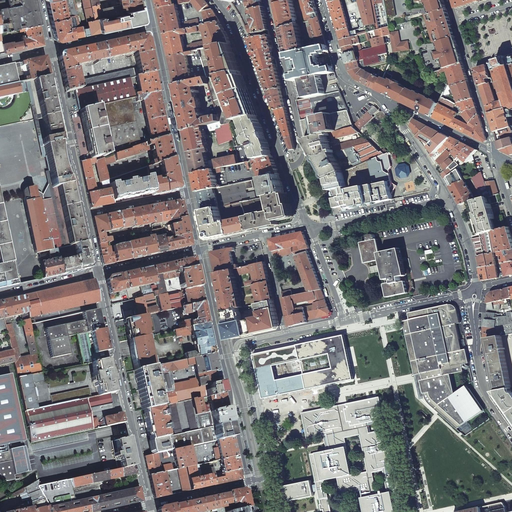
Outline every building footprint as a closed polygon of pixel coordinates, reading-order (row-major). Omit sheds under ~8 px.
[(0,0),(0,19),(3,18),(3,17),(7,17),(8,22),(0,23),(0,32),(16,29),(38,24),(34,8),(32,0),(0,0)] [(48,13),(50,21),(65,18),(60,0),(53,0),(46,2),(48,13)] [(76,15),(72,0),(67,0),(69,6),(71,17),(76,15)] [(89,6),(87,0),(80,0),(87,25),(87,28),(82,29),(84,36),(87,35),(99,32),(96,19),(92,20),(89,6)] [(120,5),(121,13),(126,12),(140,9),(137,0),(118,0),(119,5),(120,5)] [(175,0),(157,0),(160,8),(176,5),(175,0)] [(193,0),(192,1),(192,2),(200,12),(203,10),(209,5),(207,3),(204,0),(193,0)] [(249,0),(251,10),(262,7),(261,4),(264,3),(263,0),(249,0)] [(293,0),(277,3),(280,18),(282,29),(298,24),(293,0)] [(299,0),(306,22),(311,20),(314,19),(313,15),(311,15),(306,0),(299,0)] [(306,0),(311,15),(313,15),(318,13),(317,10),(314,0),(306,0)] [(341,0),(338,0),(330,2),(333,14),(335,23),(339,35),(339,38),(340,41),(358,36),(356,30),(350,32),(341,0)] [(348,0),(356,30),(358,36),(369,33),(376,31),(390,27),(388,18),(386,6),(384,0),(348,0)] [(430,4),(433,14),(447,9),(444,0),(417,0),(419,3),(422,2),(425,1),(426,2),(427,4),(427,5),(430,4)] [(454,0),(455,1),(457,9),(467,6),(477,2),(476,0),(454,0)] [(396,16),(394,4),(386,6),(388,18),(396,16)] [(96,19),(102,18),(121,13),(120,5),(119,5),(99,10),(97,9),(96,5),(89,6),(92,20),(96,19)] [(176,5),(160,8),(163,21),(165,34),(183,30),(182,26),(177,5),(176,5)] [(256,30),(257,33),(265,32),(270,30),(267,17),(265,7),(262,7),(251,10),(252,14),(253,15),(255,14),(255,15),(256,15),(257,19),(252,20),(253,24),(256,28),(256,30)] [(96,19),(99,32),(119,28),(140,23),(141,23),(142,22),(142,21),(142,20),(142,19),(140,9),(126,12),(127,16),(123,17),(123,15),(113,17),(114,19),(102,21),(101,19),(102,19),(102,18),(96,19)] [(429,15),(437,42),(455,37),(451,23),(447,9),(433,14),(430,15),(429,15)] [(213,10),(205,12),(208,24),(220,21),(213,10)] [(70,27),(70,29),(79,27),(76,15),(71,17),(67,17),(70,27)] [(52,32),(54,40),(57,42),(72,38),(70,29),(70,27),(67,27),(65,18),(50,21),(52,32)] [(312,27),(311,28),(314,37),(315,38),(316,37),(319,47),(327,45),(323,31),(319,18),(314,19),(311,20),(313,27),(312,27)] [(186,25),(182,26),(183,30),(199,26),(200,26),(198,19),(185,22),(186,25)] [(208,24),(205,25),(210,48),(216,46),(231,43),(228,36),(226,33),(220,21),(208,24)] [(20,36),(20,38),(40,34),(39,28),(38,24),(16,29),(17,31),(22,30),(23,35),(20,36)] [(248,32),(248,33),(256,30),(256,28),(253,24),(245,27),(248,32)] [(298,24),(282,29),(285,43),(287,54),(305,50),(299,24),(298,24)] [(70,29),(72,38),(80,37),(84,36),(82,29),(82,26),(79,27),(70,29)] [(183,30),(165,34),(166,36),(170,57),(186,53),(185,46),(183,37),(184,36),(184,34),(199,32),(199,26),(183,30)] [(390,27),(376,31),(378,38),(373,39),(375,47),(386,44),(385,36),(391,35),(391,33),(390,27)] [(257,33),(249,34),(250,38),(251,38),(271,35),(270,30),(265,32),(257,33)] [(401,42),(399,31),(391,33),(391,35),(393,44),(401,42)] [(358,36),(340,41),(341,42),(342,48),(362,43),(371,40),(369,33),(358,36)] [(21,41),(23,49),(33,47),(42,45),(40,34),(20,38),(21,41)] [(255,52),(273,48),(272,40),(271,35),(251,38),(250,38),(253,45),(255,52)] [(143,36),(122,40),(125,55),(134,53),(134,56),(149,53),(149,50),(146,37),(144,36),(143,36)] [(438,60),(460,53),(457,43),(456,40),(455,37),(437,42),(440,50),(435,51),(438,60)] [(104,59),(125,55),(122,40),(112,42),(101,45),(104,59)] [(3,44),(5,53),(14,51),(23,49),(21,41),(12,43),(12,42),(3,44)] [(191,45),(185,46),(186,53),(194,51),(201,50),(207,48),(205,41),(191,44),(191,45)] [(393,44),(394,52),(410,49),(408,41),(401,42),(393,44)] [(231,43),(216,46),(224,74),(241,71),(236,57),(231,44),(231,43)] [(362,43),(342,48),(343,49),(344,55),(362,50),(361,45),(362,45),(362,43)] [(347,64),(358,61),(360,68),(387,60),(388,59),(389,58),(389,57),(386,44),(375,47),(362,50),(344,55),(345,57),(347,64)] [(81,49),(84,64),(93,62),(95,61),(104,59),(101,45),(92,47),(81,49)] [(329,51),(327,45),(319,47),(305,50),(287,54),(289,60),(293,58),(295,66),(297,74),(292,75),(293,81),(302,79),(321,75),(334,72),(333,66),(327,68),(327,66),(322,67),(322,65),(320,65),(318,57),(320,56),(319,55),(324,54),(324,52),(329,51)] [(207,48),(201,50),(206,70),(208,78),(209,78),(223,74),(224,74),(216,46),(210,48),(207,48)] [(268,71),(278,69),(276,57),(273,48),(255,52),(256,56),(262,72),(268,71)] [(61,72),(76,69),(75,69),(73,69),(73,66),(84,64),(81,49),(71,51),(60,54),(58,57),(61,72)] [(186,53),(170,57),(173,70),(176,84),(208,78),(206,70),(191,74),(187,55),(189,55),(194,54),(194,51),(186,53)] [(149,53),(134,56),(137,68),(138,76),(153,72),(151,62),(149,53)] [(460,53),(438,60),(439,63),(443,62),(446,69),(463,63),(460,53)] [(511,55),(511,56),(511,57),(507,58),(507,57),(506,56),(505,57),(504,56),(497,58),(497,59),(496,59),(496,61),(492,63),(492,62),(491,62),(491,63),(490,64),(490,65),(491,65),(491,66),(492,69),(493,70),(500,93),(503,101),(505,108),(510,106),(511,107),(511,55)] [(49,76),(45,57),(35,59),(24,61),(25,65),(28,77),(29,81),(47,77),(49,76)] [(358,61),(347,64),(348,71),(349,74),(360,68),(358,61)] [(21,71),(19,62),(13,64),(17,83),(24,82),(23,78),(24,78),(22,71),(21,71)] [(28,77),(25,65),(22,66),(21,62),(19,62),(21,71),(22,71),(24,78),(28,77)] [(446,69),(434,73),(435,77),(443,75),(444,72),(449,71),(452,84),(450,84),(450,85),(454,86),(469,82),(466,72),(463,63),(446,69)] [(0,86),(17,83),(13,64),(0,66),(0,86)] [(492,78),(488,65),(482,67),(477,69),(476,69),(480,84),(481,86),(490,83),(488,79),(492,78)] [(353,77),(356,79),(357,80),(362,82),(367,72),(369,69),(369,68),(363,70),(360,68),(349,74),(353,77)] [(65,92),(74,90),(80,89),(76,69),(61,72),(63,83),(65,92)] [(132,69),(83,80),(85,88),(129,78),(134,77),(132,69)] [(266,81),(269,91),(282,88),(280,77),(278,69),(268,71),(262,72),(266,81)] [(224,74),(223,74),(240,121),(257,116),(249,95),(241,71),(224,74)] [(138,76),(135,76),(138,90),(139,94),(134,95),(134,98),(158,93),(154,75),(153,72),(138,76)] [(367,72),(362,82),(368,85),(371,86),(378,90),(383,80),(381,79),(375,76),(369,73),(367,72)] [(223,74),(209,78),(210,84),(219,115),(221,121),(222,126),(231,123),(240,121),(223,74)] [(326,94),(321,75),(302,79),(303,85),(306,99),(326,94)] [(47,77),(29,81),(31,91),(32,95),(37,119),(55,115),(52,99),(53,99),(52,95),(52,94),(50,94),(47,77)] [(402,85),(399,83),(394,81),(391,79),(390,81),(383,77),(383,80),(378,90),(385,94),(402,102),(408,89),(401,86),(402,85)] [(80,89),(74,90),(78,110),(79,110),(96,106),(103,105),(130,99),(134,98),(134,95),(133,91),(132,91),(129,78),(85,88),(80,89)] [(183,115),(186,131),(205,126),(209,125),(221,121),(219,115),(208,118),(207,118),(207,119),(206,120),(204,120),(203,116),(205,116),(204,114),(202,114),(201,108),(202,108),(203,108),(203,107),(201,99),(200,99),(199,99),(198,93),(200,93),(199,91),(197,91),(197,87),(210,84),(209,78),(208,78),(176,84),(180,99),(183,115)] [(17,83),(19,94),(27,92),(25,81),(24,82),(17,83)] [(448,84),(442,97),(454,102),(455,101),(451,93),(454,88),(457,95),(456,96),(457,97),(458,97),(460,102),(474,98),(473,93),(470,84),(469,82),(454,86),(450,85),(448,84)] [(0,86),(0,97),(14,95),(15,94),(19,94),(17,83),(0,86)] [(486,105),(487,106),(497,103),(496,103),(492,90),(490,83),(481,86),(486,105)] [(284,97),(282,88),(269,91),(274,102),(277,110),(287,108),(284,97)] [(421,111),(425,113),(429,115),(433,117),(439,104),(432,100),(418,93),(418,94),(408,89),(402,102),(417,109),(419,110),(420,108),(420,109),(420,110),(421,111)] [(306,99),(298,100),(300,111),(302,120),(316,117),(332,113),(348,110),(340,91),(326,94),(306,99)] [(0,126),(20,122),(19,120),(22,117),(25,113),(28,109),(30,103),(28,96),(27,92),(19,94),(19,96),(16,97),(15,94),(14,95),(15,97),(15,100),(14,102),(12,104),(10,107),(8,109),(5,110),(2,110),(0,109),(0,126)] [(158,93),(134,98),(135,102),(136,102),(141,101),(148,133),(149,138),(150,142),(167,137),(163,118),(162,113),(158,93)] [(45,157),(37,119),(32,95),(28,96),(30,103),(33,119),(42,158),(45,157)] [(442,97),(440,101),(454,108),(456,103),(454,102),(442,97)] [(474,98),(460,102),(462,109),(464,109),(465,111),(477,107),(475,100),(474,98)] [(130,99),(103,105),(105,112),(108,128),(135,122),(131,103),(130,99)] [(497,103),(487,106),(489,113),(505,108),(503,101),(496,103),(497,103)] [(439,103),(433,117),(442,121),(451,126),(455,118),(458,113),(440,105),(441,104),(439,103)] [(103,105),(96,106),(98,114),(105,112),(103,105)] [(96,106),(79,110),(90,159),(94,158),(107,155),(106,150),(98,114),(96,106)] [(360,129),(374,116),(372,115),(378,110),(375,106),(356,124),(357,125),(354,127),(358,131),(361,129),(360,129)] [(465,111),(462,112),(470,122),(468,125),(469,125),(479,115),(478,113),(477,107),(465,111)] [(282,123),(287,138),(293,137),(290,121),(287,108),(277,110),(282,123)] [(511,127),(505,108),(489,113),(490,116),(494,129),(495,132),(511,127)] [(353,124),(348,110),(332,113),(337,132),(354,127),(353,124)] [(316,117),(302,120),(306,137),(306,140),(320,136),(337,132),(332,113),(316,117)] [(61,164),(60,159),(59,157),(58,150),(58,143),(62,142),(61,137),(61,136),(59,136),(55,115),(37,119),(45,157),(48,171),(53,192),(56,209),(74,205),(70,184),(70,183),(71,183),(70,179),(70,177),(66,178),(62,168),(61,164)] [(479,115),(469,125),(466,133),(470,135),(485,142),(487,140),(482,125),(479,115)] [(267,141),(257,116),(240,121),(231,123),(234,140),(236,147),(250,142),(252,146),(254,145),(258,155),(257,155),(259,159),(273,156),(267,141)] [(455,118),(451,126),(463,132),(466,133),(469,125),(468,125),(455,118)] [(410,125),(418,136),(428,126),(421,122),(414,119),(410,125)] [(217,129),(223,128),(222,126),(221,121),(209,125),(210,131),(217,129)] [(135,122),(108,128),(113,149),(114,154),(130,149),(130,148),(141,145),(135,122)] [(222,126),(223,128),(217,129),(220,145),(234,140),(231,123),(222,126)] [(205,126),(186,131),(189,141),(191,152),(210,147),(205,126)] [(428,126),(418,136),(420,138),(422,139),(431,145),(442,133),(435,130),(428,126)] [(497,140),(511,135),(511,126),(511,127),(495,132),(495,134),(497,140)] [(320,136),(306,140),(311,148),(316,157),(333,153),(337,151),(346,149),(370,143),(365,138),(340,144),(340,146),(335,147),(333,149),(331,149),(329,142),(330,142),(330,141),(329,142),(327,136),(330,136),(330,137),(332,138),(337,137),(338,139),(360,133),(358,131),(354,127),(337,132),(320,136)] [(442,133),(431,145),(434,148),(437,152),(442,146),(445,143),(451,137),(450,137),(444,134),(442,133)] [(146,143),(145,143),(146,146),(151,145),(154,161),(149,162),(150,166),(151,165),(158,163),(172,158),(171,155),(169,148),(167,137),(150,142),(146,143)] [(287,138),(292,150),(294,150),(296,150),(295,148),(293,137),(287,138)] [(451,137),(445,143),(447,145),(453,150),(454,151),(462,142),(457,140),(451,137),(450,137),(451,137)] [(511,137),(498,142),(498,144),(500,150),(511,146),(511,137)] [(422,139),(421,141),(426,149),(431,145),(422,139)] [(454,151),(453,152),(459,158),(460,156),(469,146),(468,145),(462,142),(454,151)] [(130,149),(131,156),(147,150),(146,146),(145,143),(141,145),(130,148),(130,149)] [(370,143),(346,149),(349,156),(355,167),(383,155),(380,152),(370,143)] [(431,146),(427,150),(432,157),(436,153),(437,152),(434,148),(433,149),(431,146)] [(437,152),(439,155),(445,148),(444,148),(442,146),(437,152)] [(469,146),(460,156),(462,158),(467,162),(477,150),(474,148),(469,146)] [(511,154),(511,146),(500,150),(510,155),(511,154)] [(191,155),(195,173),(214,169),(218,168),(216,160),(209,161),(208,156),(207,153),(210,152),(210,147),(191,152),(191,155)] [(114,154),(113,155),(115,161),(131,156),(130,149),(114,154)] [(337,151),(340,158),(349,156),(346,149),(337,151)] [(440,157),(436,161),(438,163),(441,165),(451,154),(450,152),(447,150),(440,157)] [(342,169),(333,153),(316,157),(322,168),(326,176),(328,179),(344,172),(342,169)] [(392,166),(388,153),(383,155),(355,167),(344,172),(328,179),(329,182),(331,190),(333,190),(334,198),(332,198),(335,208),(349,204),(350,206),(350,209),(389,200),(393,199),(392,194),(397,186),(393,183),(392,182),(389,170),(392,166)] [(436,153),(432,157),(436,164),(438,163),(436,161),(440,157),(436,153)] [(104,165),(115,161),(113,155),(102,158),(104,165)] [(237,155),(216,160),(218,168),(224,167),(239,164),(237,155)] [(259,159),(255,160),(258,167),(262,178),(264,178),(279,174),(279,173),(273,156),(259,159)] [(446,170),(442,174),(445,179),(446,178),(454,172),(452,170),(459,165),(458,163),(462,158),(460,156),(459,158),(454,162),(446,170)] [(102,158),(95,161),(95,162),(95,164),(99,183),(101,182),(107,180),(106,173),(104,165),(102,158)] [(172,158),(158,163),(160,170),(161,176),(162,180),(165,193),(176,191),(178,188),(175,173),(172,158)] [(450,158),(442,166),(446,170),(454,162),(450,158)] [(88,160),(80,162),(84,179),(87,193),(95,191),(89,166),(89,164),(88,160)] [(247,162),(248,169),(258,167),(255,160),(247,162)] [(107,180),(129,173),(135,170),(140,169),(138,163),(106,173),(107,180)] [(158,163),(151,165),(153,174),(159,173),(159,171),(160,170),(158,163)] [(405,163),(398,165),(396,169),(397,176),(401,179),(405,178),(409,176),(411,173),(409,166),(405,163)] [(214,169),(195,173),(197,182),(200,192),(216,188),(218,188),(218,186),(215,171),(214,169)] [(453,185),(464,180),(458,169),(454,172),(446,178),(447,180),(450,179),(453,185)] [(48,171),(45,172),(48,186),(49,191),(49,192),(53,192),(48,171)] [(482,172),(472,176),(482,198),(486,197),(487,197),(485,193),(489,192),(485,182),(482,172)] [(279,174),(264,178),(268,196),(271,196),(285,193),(284,193),(284,191),(282,182),(281,182),(279,174)] [(113,183),(108,184),(109,187),(109,189),(112,201),(132,197),(151,193),(149,180),(148,176),(143,177),(143,179),(131,182),(131,180),(126,181),(126,183),(114,185),(113,183)] [(157,178),(149,180),(151,193),(152,196),(164,193),(165,193),(162,180),(157,180),(157,178)] [(253,180),(245,182),(247,189),(254,188),(253,180)] [(476,200),(464,180),(453,185),(451,186),(461,204),(466,203),(472,201),(476,200)] [(499,193),(495,180),(485,182),(489,192),(490,191),(492,195),(499,193)] [(220,207),(242,202),(250,200),(248,193),(247,189),(245,182),(221,187),(218,188),(216,188),(220,207)] [(34,194),(33,187),(25,189),(26,190),(23,190),(23,191),(23,192),(23,193),(22,195),(23,197),(23,198),(24,202),(36,199),(34,194)] [(201,200),(204,211),(219,207),(220,207),(216,188),(200,192),(201,200)] [(95,191),(87,193),(89,202),(90,208),(102,206),(112,204),(112,201),(109,189),(95,192),(95,191)] [(46,197),(42,197),(42,196),(41,196),(41,195),(40,194),(39,194),(38,194),(34,194),(36,199),(38,199),(38,202),(51,199),(49,192),(49,191),(48,190),(47,190),(46,190),(45,190),(45,191),(45,192),(46,197)] [(255,191),(248,193),(250,200),(257,199),(255,191)] [(285,193),(271,196),(275,211),(277,220),(278,220),(293,216),(292,208),(291,206),(289,206),(286,192),(284,193),(285,193)] [(257,199),(250,200),(242,202),(247,216),(247,217),(275,211),(271,196),(268,196),(257,199)] [(472,201),(477,218),(478,222),(482,234),(495,231),(496,230),(493,219),(495,219),(492,209),(491,204),(488,205),(486,197),(482,198),(476,200),(472,201)] [(24,202),(35,254),(37,253),(47,251),(51,250),(47,230),(44,218),(42,218),(38,202),(38,199),(36,199),(24,202)] [(57,228),(53,210),(51,199),(38,202),(42,218),(44,218),(47,230),(57,228)] [(167,222),(177,220),(176,220),(185,218),(183,209),(181,200),(165,203),(161,204),(160,204),(162,214),(165,213),(167,222)] [(466,203),(471,219),(477,218),(472,201),(466,203)] [(229,220),(247,216),(242,202),(220,207),(219,207),(223,223),(229,222),(229,220)] [(151,225),(167,222),(165,213),(162,214),(160,204),(147,207),(151,224),(151,225)] [(74,205),(56,209),(65,247),(71,245),(74,245),(82,243),(79,226),(80,226),(79,222),(79,220),(78,221),(74,205)] [(0,264),(12,262),(0,207),(0,264)] [(137,209),(128,211),(131,227),(131,228),(139,226),(139,227),(143,226),(143,225),(151,224),(147,207),(137,209)] [(206,219),(210,238),(212,239),(232,235),(229,222),(223,223),(219,207),(204,211),(206,219)] [(56,209),(53,210),(57,228),(61,248),(65,247),(56,209)] [(116,213),(105,216),(108,231),(119,229),(131,227),(128,211),(116,213)] [(275,211),(247,217),(252,231),(280,225),(278,220),(277,220),(275,211)] [(108,231),(105,216),(101,216),(92,218),(94,227),(96,234),(103,233),(102,233),(105,232),(108,232),(108,231)] [(247,216),(229,220),(229,222),(232,235),(252,231),(247,217),(247,216)] [(172,237),(174,237),(188,234),(188,233),(185,218),(176,220),(177,220),(177,223),(169,225),(170,227),(171,231),(172,237)] [(472,224),(476,236),(482,234),(478,222),(472,224)] [(495,231),(499,252),(500,252),(511,249),(511,236),(510,230),(509,227),(496,230),(495,231)] [(61,248),(57,228),(47,230),(51,250),(55,249),(61,248)] [(479,255),(494,253),(497,252),(499,252),(495,231),(482,234),(476,236),(473,236),(477,247),(479,255)] [(304,232),(271,239),(273,248),(274,251),(293,247),(295,253),(296,256),(310,292),(322,289),(308,252),(307,249),(310,248),(304,232)] [(103,233),(96,234),(97,241),(98,244),(105,243),(110,242),(110,241),(109,239),(109,237),(106,238),(104,239),(103,233)] [(169,238),(164,239),(166,251),(175,249),(191,246),(190,245),(188,234),(174,237),(174,239),(170,240),(169,238)] [(368,241),(361,242),(366,263),(382,260),(386,280),(392,279),(400,277),(407,275),(401,248),(381,252),(378,239),(373,240),(373,239),(374,239),(375,238),(375,237),(375,236),(375,235),(374,234),(373,234),(369,235),(368,235),(367,236),(367,237),(368,240),(368,241)] [(147,239),(139,241),(143,256),(152,254),(155,254),(152,238),(151,236),(146,237),(147,239)] [(163,236),(152,238),(155,254),(164,252),(166,251),(164,239),(163,236)] [(139,241),(125,244),(129,260),(136,258),(143,256),(139,241)] [(87,254),(85,242),(82,243),(74,245),(76,257),(74,257),(58,261),(61,275),(76,271),(86,269),(90,264),(88,257),(87,254)] [(105,243),(98,244),(101,256),(103,265),(114,263),(113,253),(110,254),(109,248),(108,247),(106,247),(105,243)] [(115,246),(111,247),(113,253),(114,263),(122,261),(129,260),(125,244),(121,245),(114,246),(115,246)] [(74,257),(71,245),(65,247),(61,248),(55,249),(57,259),(58,261),(74,257)] [(293,247),(274,251),(274,254),(275,257),(295,253),(293,247)] [(231,252),(231,248),(212,252),(214,261),(217,273),(234,269),(235,269),(234,266),(231,252)] [(57,259),(55,249),(51,250),(47,251),(49,261),(57,259)] [(511,249),(500,252),(501,254),(501,255),(503,255),(504,263),(506,263),(511,261),(511,249)] [(49,261),(47,251),(37,253),(39,263),(49,261)] [(494,253),(479,255),(481,267),(496,265),(494,253)] [(174,271),(195,267),(194,262),(193,258),(181,261),(171,263),(173,272),(174,271)] [(58,261),(57,259),(49,261),(39,263),(42,279),(57,275),(61,275),(58,261)] [(12,262),(0,264),(0,288),(17,284),(12,262)] [(256,280),(248,282),(249,286),(256,284),(270,281),(266,262),(253,265),(256,280)] [(161,265),(150,267),(152,276),(160,274),(173,272),(171,263),(161,265)] [(239,268),(235,269),(236,274),(239,276),(251,273),(253,271),(251,265),(239,268)] [(481,267),(480,267),(482,279),(483,281),(499,278),(496,265),(481,267)] [(136,271),(139,287),(149,284),(152,284),(153,286),(155,285),(152,276),(150,267),(138,270),(136,271)] [(195,267),(174,271),(175,274),(179,273),(179,276),(182,287),(184,297),(185,303),(181,304),(182,307),(203,302),(199,284),(195,267)] [(234,269),(217,273),(219,284),(221,292),(238,288),(236,278),(234,269)] [(135,271),(122,274),(126,290),(139,287),(136,271),(135,271)] [(173,272),(160,274),(161,280),(165,279),(165,280),(169,279),(178,277),(179,276),(179,273),(175,274),(174,271),(173,272)] [(467,271),(460,273),(462,282),(465,281),(466,285),(469,280),(467,271)] [(108,277),(106,280),(109,294),(114,293),(117,292),(118,293),(122,292),(122,291),(126,290),(122,274),(115,275),(108,277)] [(156,291),(152,292),(153,297),(156,296),(164,294),(161,280),(160,274),(152,276),(155,285),(156,291)] [(392,282),(385,284),(388,297),(408,293),(406,281),(401,282),(400,277),(392,279),(392,282)] [(42,292),(23,296),(27,313),(28,318),(98,302),(93,280),(42,292)] [(270,281),(256,284),(260,303),(274,300),(270,281)] [(149,284),(139,287),(140,289),(142,298),(145,315),(156,313),(155,306),(153,297),(152,292),(156,291),(155,285),(153,286),(150,286),(149,284)] [(489,295),(487,309),(494,309),(500,309),(500,304),(505,303),(505,302),(507,302),(507,299),(511,297),(511,287),(500,290),(492,292),(489,295)] [(238,288),(221,292),(223,303),(225,311),(239,308),(242,307),(238,289),(240,289),(239,288),(238,288)] [(322,289),(310,292),(304,293),(302,294),(293,296),(284,298),(290,326),(299,324),(308,322),(308,320),(329,315),(331,312),(326,298),(322,289)] [(164,294),(156,296),(158,305),(159,312),(177,308),(181,307),(182,307),(181,304),(185,303),(184,297),(182,298),(181,292),(177,293),(177,294),(166,296),(165,294),(164,294)] [(127,294),(119,295),(121,302),(128,301),(127,294)] [(13,298),(0,301),(0,302),(3,318),(10,317),(18,315),(18,316),(21,316),(22,315),(21,314),(27,313),(23,296),(13,298)] [(135,299),(134,299),(136,309),(138,317),(143,315),(144,315),(145,315),(142,298),(135,299)] [(256,334),(276,330),(279,324),(274,300),(260,303),(258,304),(260,316),(252,318),(253,320),(256,334)] [(182,307),(181,307),(182,314),(191,312),(195,311),(198,325),(207,323),(207,319),(203,302),(182,307)] [(464,364),(470,363),(467,349),(463,350),(457,324),(461,323),(457,306),(456,304),(454,304),(409,313),(411,320),(404,321),(407,334),(417,374),(415,375),(415,376),(416,382),(420,400),(457,429),(486,410),(468,385),(457,393),(453,373),(465,371),(464,364)] [(118,307),(112,309),(115,321),(124,320),(122,312),(122,310),(120,310),(120,308),(118,307)] [(239,308),(225,311),(228,324),(229,327),(231,339),(248,335),(252,335),(256,334),(253,320),(243,322),(242,321),(239,308)] [(83,321),(44,329),(51,358),(69,354),(66,337),(75,335),(90,332),(101,330),(97,309),(81,313),(83,320),(89,319),(90,324),(84,325),(83,321)] [(131,310),(122,312),(124,320),(126,319),(133,317),(131,310)] [(499,314),(487,313),(483,339),(487,338),(502,335),(511,333),(511,323),(510,324),(508,316),(506,317),(506,313),(499,314)] [(133,317),(126,319),(127,324),(125,325),(126,332),(128,331),(130,340),(145,336),(144,333),(154,331),(151,317),(145,319),(143,319),(143,315),(138,317),(134,317),(133,317)] [(5,325),(7,333),(11,350),(13,363),(17,378),(30,375),(31,375),(41,373),(28,319),(23,321),(30,355),(19,358),(11,324),(5,325)] [(191,326),(189,327),(191,334),(195,355),(196,357),(214,353),(213,350),(212,341),(210,333),(207,323),(198,325),(191,326)] [(181,336),(191,334),(189,327),(185,328),(174,330),(176,337),(177,337),(179,342),(180,342),(182,341),(181,336)] [(106,339),(104,329),(101,330),(90,332),(95,354),(108,351),(106,339)] [(108,351),(95,354),(90,332),(75,335),(81,365),(91,363),(107,360),(110,359),(109,353),(108,351)] [(7,333),(2,334),(3,336),(0,337),(0,345),(2,352),(11,350),(7,333)] [(148,349),(179,342),(178,341),(177,337),(176,337),(175,335),(158,339),(157,334),(145,336),(148,349)] [(345,335),(253,354),(263,399),(355,379),(345,335)] [(502,335),(487,338),(497,390),(510,388),(511,387),(502,335)] [(145,336),(130,340),(128,340),(135,371),(150,367),(152,367),(151,361),(148,349),(145,336)] [(151,361),(182,355),(180,342),(179,342),(148,349),(151,361)] [(0,352),(0,365),(13,363),(11,350),(2,352),(0,352)] [(194,358),(192,358),(194,365),(197,379),(198,387),(203,386),(220,382),(217,368),(214,353),(196,357),(194,358)] [(186,360),(158,366),(166,405),(167,405),(175,403),(184,401),(191,400),(194,399),(194,400),(199,399),(206,397),(203,386),(198,387),(197,379),(173,385),(170,372),(187,368),(186,366),(194,365),(192,358),(186,360)] [(92,373),(95,387),(96,386),(98,396),(109,394),(117,392),(114,377),(113,372),(111,373),(110,373),(109,369),(107,360),(91,363),(93,373),(92,373)] [(133,371),(138,391),(155,387),(155,386),(154,386),(150,367),(135,371),(133,371)] [(34,383),(42,381),(41,373),(31,375),(33,383),(34,383)] [(22,441),(24,441),(10,374),(0,376),(0,446),(6,445),(22,441)] [(32,388),(30,375),(17,378),(21,400),(24,412),(37,409),(34,397),(36,396),(35,388),(32,388)] [(220,382),(203,386),(206,397),(207,397),(223,393),(221,383),(220,382)] [(138,391),(142,410),(143,410),(159,406),(154,388),(155,388),(155,387),(138,391)] [(511,411),(511,390),(511,391),(511,387),(510,388),(497,390),(493,391),(501,404),(509,414),(511,411)] [(88,388),(50,396),(52,406),(90,398),(88,388)] [(223,393),(207,397),(209,403),(211,411),(226,408),(224,400),(223,393)] [(37,409),(24,412),(30,442),(108,426),(124,423),(123,416),(122,414),(104,418),(104,421),(103,422),(97,423),(96,418),(91,419),(88,409),(111,404),(109,394),(98,396),(90,398),(52,406),(37,409)] [(386,419),(381,396),(337,405),(302,412),(308,438),(325,435),(368,426),(368,423),(375,421),(386,419)] [(194,399),(191,400),(194,415),(202,413),(201,406),(199,399),(194,400),(194,399)] [(184,401),(190,431),(198,430),(194,415),(191,400),(184,401)] [(167,405),(174,435),(181,433),(175,403),(167,405)] [(208,405),(201,406),(202,413),(211,411),(209,403),(207,404),(208,405)] [(148,436),(149,440),(163,437),(165,437),(164,431),(166,431),(165,425),(164,426),(162,418),(163,417),(162,412),(160,412),(159,406),(143,410),(144,414),(143,415),(148,436)] [(211,411),(214,426),(229,423),(227,411),(226,408),(211,411)] [(194,415),(198,430),(214,426),(211,411),(202,413),(194,415)] [(213,431),(215,440),(216,440),(232,437),(232,435),(229,423),(214,426),(215,431),(213,431)] [(165,441),(168,451),(172,450),(180,448),(190,446),(215,440),(213,431),(215,431),(214,426),(198,430),(190,431),(181,433),(174,435),(165,437),(163,437),(164,441),(165,441)] [(373,473),(368,471),(353,474),(346,438),(360,435),(369,432),(369,429),(368,426),(325,435),(326,444),(328,450),(311,454),(316,481),(311,484),(313,493),(319,495),(320,499),(321,499),(322,504),(321,504),(322,510),(324,509),(324,511),(332,511),(326,480),(338,477),(341,495),(361,491),(365,511),(381,511),(378,494),(373,473)] [(383,470),(388,492),(400,489),(387,429),(369,432),(360,435),(368,471),(373,473),(383,470)] [(148,440),(152,455),(156,454),(162,452),(168,451),(165,441),(164,441),(163,437),(149,440),(148,440)] [(220,460),(236,456),(236,454),(232,438),(232,437),(216,440),(217,447),(213,448),(216,461),(220,460)] [(117,453),(114,453),(114,457),(118,456),(121,468),(133,466),(130,451),(127,438),(115,441),(117,453)] [(6,445),(0,446),(0,476),(1,477),(3,479),(6,481),(14,480),(13,475),(28,472),(22,441),(6,445)] [(180,448),(185,467),(194,465),(190,446),(180,448)] [(180,448),(172,450),(177,469),(185,467),(180,448)] [(152,455),(144,456),(146,465),(147,468),(148,475),(160,473),(159,465),(156,454),(152,455)] [(236,456),(220,460),(223,473),(239,469),(238,464),(236,456)] [(170,464),(162,466),(163,472),(173,470),(171,465),(170,464)] [(188,480),(201,477),(198,465),(194,465),(185,467),(188,480)] [(117,469),(70,480),(72,488),(91,484),(98,482),(135,474),(133,466),(121,468),(117,469)] [(185,467),(177,469),(182,492),(190,491),(188,480),(185,467)] [(221,477),(212,479),(213,485),(223,483),(241,479),(240,472),(239,469),(223,473),(222,473),(223,476),(221,477)] [(160,473),(148,475),(151,488),(153,499),(168,495),(166,488),(163,472),(160,473)] [(201,477),(188,480),(190,491),(200,488),(213,485),(212,479),(211,475),(201,477)] [(48,506),(49,508),(101,496),(98,482),(91,484),(72,488),(70,480),(37,487),(48,506)] [(36,481),(23,488),(27,499),(30,508),(31,510),(48,506),(37,487),(36,481)] [(285,502),(314,495),(313,493),(311,484),(311,481),(282,487),(285,502)] [(17,491),(21,501),(27,499),(23,488),(17,491)] [(101,496),(49,508),(51,511),(92,511),(141,501),(138,488),(101,496)] [(241,489),(227,492),(229,504),(234,503),(236,504),(236,506),(237,510),(244,508),(248,507),(246,498),(244,491),(241,489)] [(388,492),(378,494),(381,511),(404,511),(400,489),(388,492)] [(227,492),(213,496),(216,509),(222,507),(230,506),(229,504),(227,492)] [(208,497),(199,499),(202,511),(216,509),(213,496),(208,497)] [(192,500),(186,502),(188,511),(201,511),(202,511),(199,499),(192,500)] [(511,511),(508,511),(507,511),(505,500),(451,511),(511,511)] [(179,503),(173,505),(174,511),(188,511),(186,502),(179,503)]
